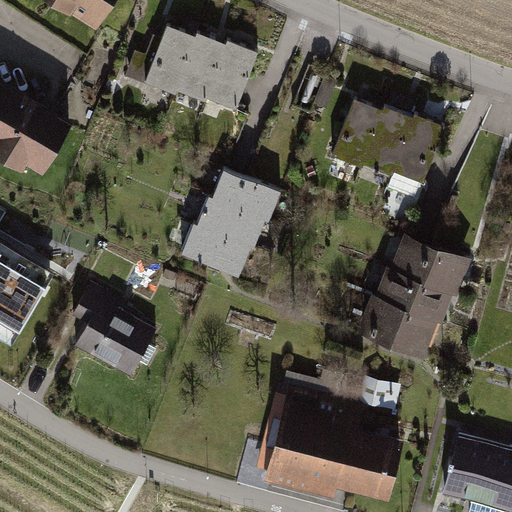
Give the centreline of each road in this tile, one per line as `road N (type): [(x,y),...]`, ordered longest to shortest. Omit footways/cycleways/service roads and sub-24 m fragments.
road 1 (residential): [(0,399),(137,468),(299,511)]
road 2 (tertiary): [(511,79),(309,0)]
